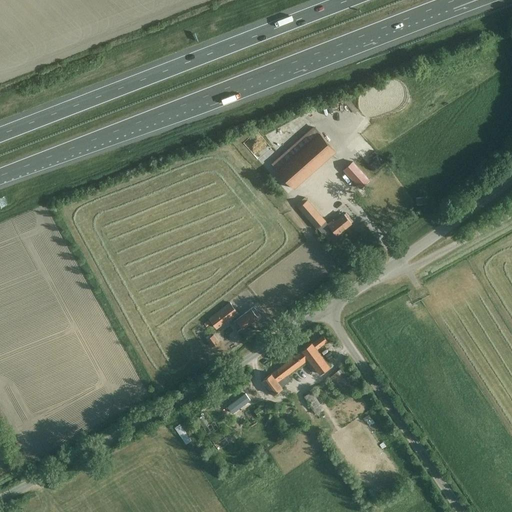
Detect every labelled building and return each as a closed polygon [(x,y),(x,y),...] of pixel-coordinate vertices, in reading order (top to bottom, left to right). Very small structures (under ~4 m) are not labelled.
[(293,187),(335,151),(314,127),(273,164),(293,187)] [(359,188),(368,180),(352,161),(343,170),(359,188)] [(316,228),(325,221),(307,200),(298,207),(316,228)] [(335,236),(351,224),(344,215),(334,224),(333,222),(327,227),(335,236)] [(225,324),(239,314),(230,302),(209,318),(216,327),(224,322),(225,324)] [(255,314),(251,309),(236,319),(243,328),(260,316),(257,312),(255,314)] [(212,346),(218,341),(213,334),(206,338),(212,346)] [(316,349),(327,341),(322,336),(312,344),(311,342),(262,380),(273,395),(282,388),(278,383),(308,359),(319,374),(329,367),(316,349)] [(316,415),(323,410),(311,392),(304,396),(316,415)] [(257,416),(267,409),(263,404),(254,410),(257,416)]
